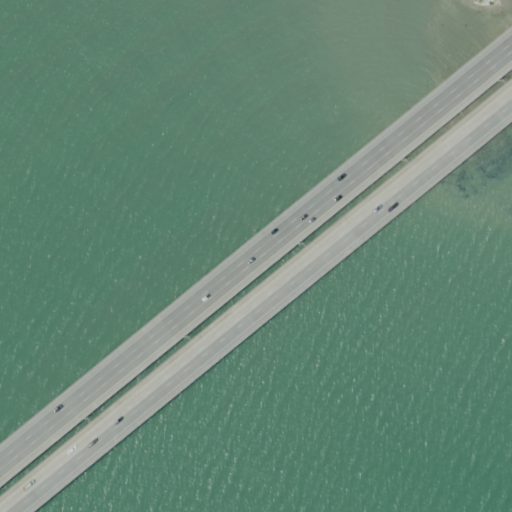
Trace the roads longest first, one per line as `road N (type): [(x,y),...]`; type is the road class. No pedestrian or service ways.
road 1 (motorway): [(511,51),(0,473)]
road 2 (motorway): [(14,511),(511,99)]
